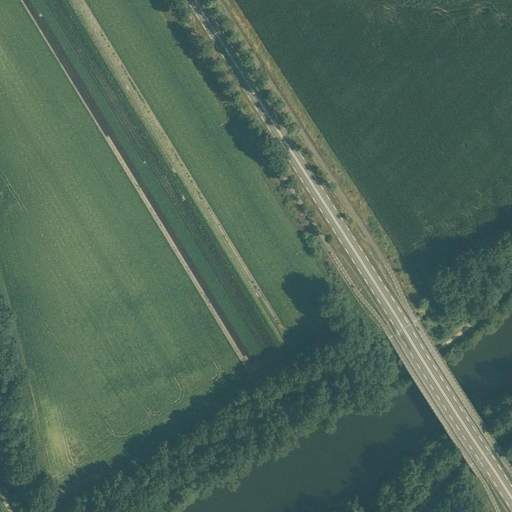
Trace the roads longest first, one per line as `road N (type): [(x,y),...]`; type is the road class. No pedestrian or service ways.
road 1 (primary): [(511,499),(194,0)]
road 2 (track): [(416,511),(456,463),(511,428)]
